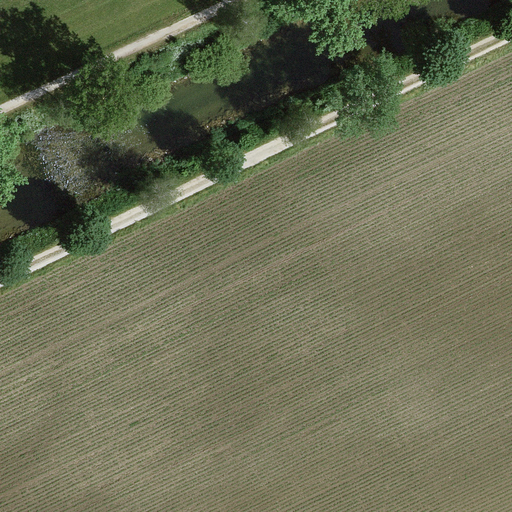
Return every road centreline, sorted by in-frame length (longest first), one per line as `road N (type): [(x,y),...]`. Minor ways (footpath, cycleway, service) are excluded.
road 1 (track): [(0,283),(511,35)]
road 2 (track): [(230,0),(0,110)]
